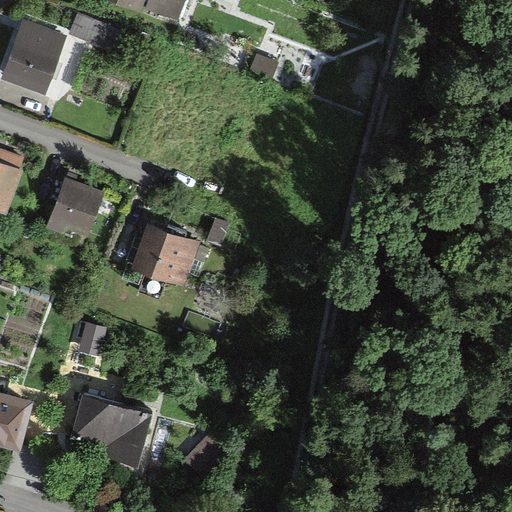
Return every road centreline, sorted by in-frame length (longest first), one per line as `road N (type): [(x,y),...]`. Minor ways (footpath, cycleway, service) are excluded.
road 1 (track): [(290,511),(405,0)]
road 2 (residential): [(0,114),(171,182)]
road 3 (track): [(376,511),(511,416)]
